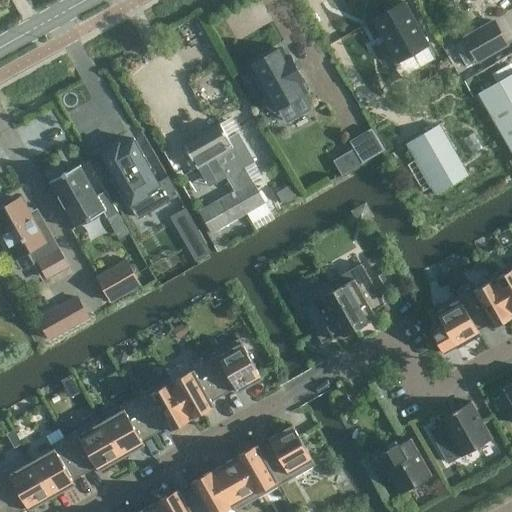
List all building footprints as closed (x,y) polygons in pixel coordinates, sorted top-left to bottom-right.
[(404,2),(373,19),(398,62),(428,45),(404,2)] [(463,38),(464,40),(477,63),(508,45),(494,21),(463,38)] [(279,49),(251,64),(277,110),(304,94),(298,82),(303,79),(291,58),(286,61),(279,49)] [(249,72),(241,77),(246,87),(255,82),(249,72)] [(511,73),(479,93),(511,150),(511,73)] [(428,115),(459,103),(456,95),(425,107),(428,115)] [(406,144),(436,194),(502,155),(472,105),(406,144)] [(201,133),(235,191),(251,181),(245,170),(255,164),(238,134),(229,139),(219,122),(201,133)] [(384,150),(372,128),(350,141),(354,148),(363,163),(384,150)] [(226,177),(234,192),(235,191),(201,133),(183,144),(197,168),(206,163),(217,182),(226,177)] [(103,152),(101,153),(102,155),(103,155),(113,172),(112,172),(114,176),(115,176),(118,182),(120,186),(130,204),(131,206),(131,205),(138,217),(178,195),(168,178),(159,183),(151,169),(151,168),(149,165),(148,165),(145,159),(143,155),(135,140),(134,138),(132,139),(132,140),(121,146),(120,145),(121,144),(120,142),(118,144),(103,152)] [(103,213),(115,206),(106,190),(96,196),(80,167),(81,166),(80,165),(49,182),(50,184),(51,183),(71,220),(70,221),(70,222),(100,206),(103,213)] [(204,209),(216,230),(264,202),(251,181),(235,191),(234,192),(204,209)] [(290,185),(276,193),(283,203),(297,195),(290,185)] [(21,198),(5,207),(4,205),(0,206),(0,231),(2,234),(0,234),(0,239),(6,250),(9,248),(15,259),(32,250),(48,278),(69,266),(43,220),(36,224),(21,198)] [(201,236),(187,244),(196,260),(207,254),(203,247),(206,245),(201,236)] [(110,300),(152,277),(138,253),(97,277),(110,300)] [(361,263),(329,282),(356,329),(369,322),(368,320),(376,315),(373,311),(385,305),(361,263)] [(511,310),(511,263),(492,275),(511,310)] [(396,265),(378,275),(388,292),(406,282),(396,265)] [(492,328),(511,317),(511,310),(492,275),(457,295),(480,335),(481,335),(478,330),(490,324),(492,328)] [(343,336),(356,329),(329,282),(309,293),(313,301),(302,308),(322,343),(333,337),(334,339),(342,334),(343,336)] [(457,348),(467,343),(480,335),(457,295),(434,308),(438,314),(434,316),(440,327),(432,332),(444,353),(456,347),(457,348)] [(70,327),(62,313),(36,328),(44,342),(70,327)] [(183,323),(173,329),(178,339),(189,333),(183,323)] [(239,392),(248,387),(262,379),(239,338),(204,358),(224,394),(236,387),(239,392)] [(124,350),(112,357),(118,367),(127,362),(128,356),(124,350)] [(215,406),(212,401),(224,394),(204,358),(190,366),(192,370),(172,382),(170,378),(169,378),(192,418),(215,406)] [(118,373),(106,380),(113,393),(126,386),(118,373)] [(169,431),(179,426),(192,418),(169,378),(134,398),(154,434),(167,427),(169,431)] [(511,403),(511,382),(503,388),(511,403)] [(346,392),(335,398),(341,409),(352,403),(346,392)] [(99,417),(122,458),(145,445),(142,441),(154,434),(134,398),(121,405),(123,409),(102,421),(100,417),(99,417)] [(460,457),(493,438),(472,401),(439,420),(460,457)] [(99,471),(122,458),(99,417),(64,437),(85,473),(97,466),(99,471)] [(293,425),(279,433),(269,438),(272,442),(260,449),(281,485),(316,465),(293,425)] [(14,430),(6,434),(15,449),(23,444),(14,430)] [(32,461),(53,497),(75,484),(73,480),(85,473),(64,437),(51,445),(53,449),(32,461)] [(389,451),(387,452),(378,457),(399,494),(432,475),(411,438),(400,444),(399,442),(387,449),(389,451)] [(258,444),(235,457),(258,498),(281,485),(260,449),(258,444)] [(235,457),(222,465),(213,470),(236,510),(258,498),(235,457)] [(30,510),(53,497),(32,461),(11,473),(8,469),(0,473),(0,486),(14,511),(16,511),(27,506),(30,510)] [(236,510),(213,470),(191,482),(193,487),(207,511),(222,511),(233,506),(235,510),(236,510)] [(0,511),(14,511),(0,486),(0,511)] [(179,489),(170,494),(157,501),(162,511),(207,511),(193,487),(182,493),(179,489)] [(162,511),(157,501),(148,506),(138,511),(162,511)]
